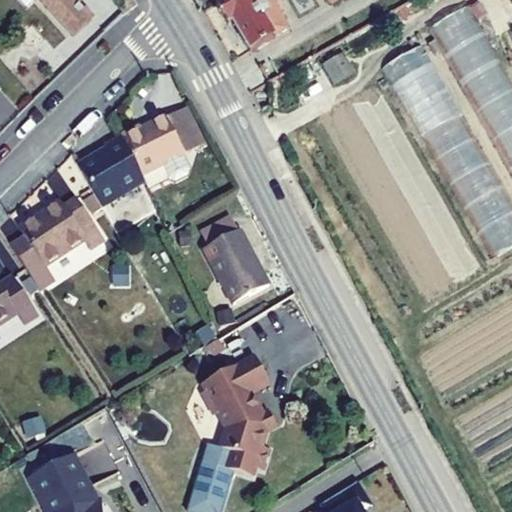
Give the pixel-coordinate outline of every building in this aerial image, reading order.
[(35,0),(71,38),(66,43),(72,49),(77,43),(81,47),(102,28),(75,0),(35,0)] [(225,0),(218,5),(230,26),(236,22),(251,50),(291,28),(275,0),(331,0),(334,5),(342,0),(225,0)] [(431,30),(481,112),(509,95),(507,93),(488,104),(477,87),(504,71),(466,9),(431,30)] [(351,50),(377,39),(372,26),(345,37),(351,50)] [(382,69),(424,138),(462,116),(420,46),(382,69)] [(343,53),(322,64),(335,87),(356,75),(343,53)] [(0,103),(9,96),(0,85),(0,103)] [(180,109),(162,117),(180,154),(197,146),(180,109)] [(186,169),(180,154),(162,117),(138,128),(136,124),(118,134),(140,179),(145,188),(164,179),(171,182),(183,176),(186,169)] [(140,179),(118,134),(102,143),(103,144),(71,163),(96,204),(140,179)] [(54,197),(20,225),(26,233),(45,258),(82,231),(87,237),(99,227),(71,191),(58,202),(54,197)] [(45,258),(26,233),(9,244),(38,287),(58,274),(45,258)] [(240,238),(206,255),(234,309),(268,291),(240,238)] [(0,324),(16,315),(23,325),(36,316),(10,276),(0,282),(0,324)] [(275,389),(259,362),(207,392),(212,400),(210,406),(217,418),(223,419),(232,435),(227,455),(215,452),(199,511),(232,511),(242,478),(261,483),(264,473),(271,475),(277,454),(269,452),(275,429),(258,399),(275,389)] [(373,511),(375,511),(361,488),(326,509),(327,511),(373,511)]
